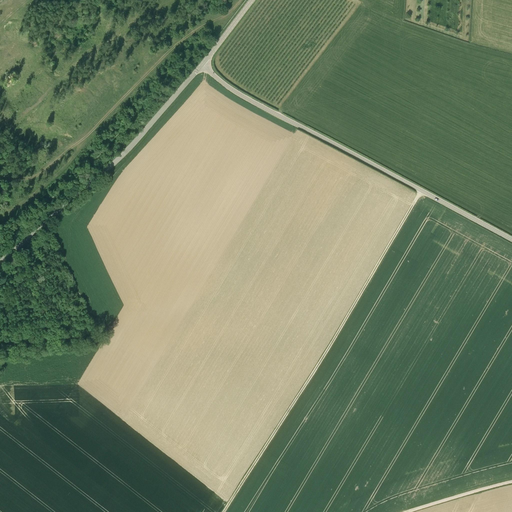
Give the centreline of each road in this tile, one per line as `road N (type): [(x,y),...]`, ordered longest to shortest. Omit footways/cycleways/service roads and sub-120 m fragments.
road 1 (track): [(421,190),(223,511)]
road 2 (tertiary): [(511,239),(240,95),(201,63)]
road 3 (track): [(241,0),(178,42),(46,168),(0,181)]
road 4 (tertiary): [(0,261),(117,159),(201,63)]
